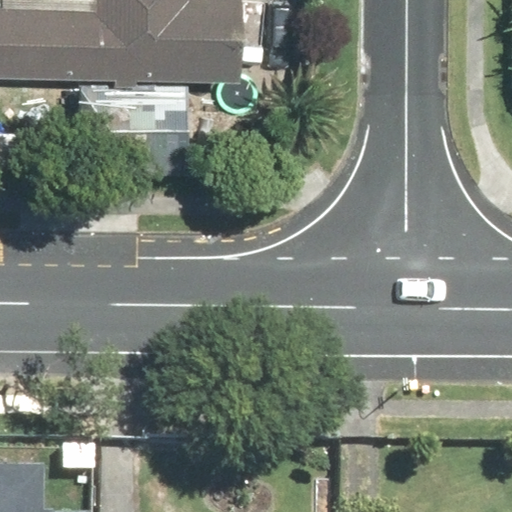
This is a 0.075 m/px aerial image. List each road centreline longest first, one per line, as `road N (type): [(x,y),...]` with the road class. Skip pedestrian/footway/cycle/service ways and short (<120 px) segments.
road 1 (tertiary): [(409,310),(0,304)]
road 2 (residential): [(409,310),(410,0)]
